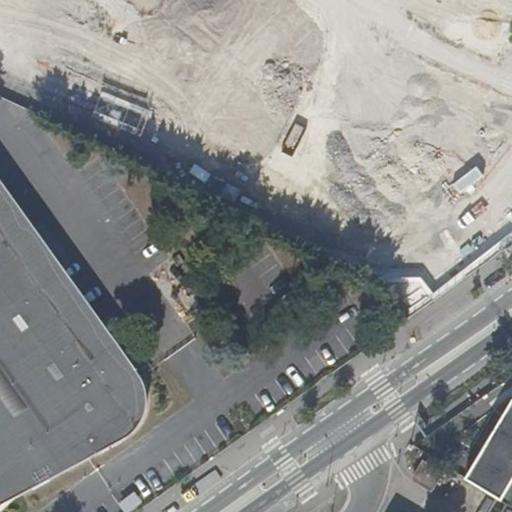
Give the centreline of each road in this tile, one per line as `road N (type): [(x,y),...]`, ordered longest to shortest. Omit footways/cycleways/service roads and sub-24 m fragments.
road 1 (primary): [(511,312),(351,425)]
road 2 (primary): [(351,425),(230,511)]
